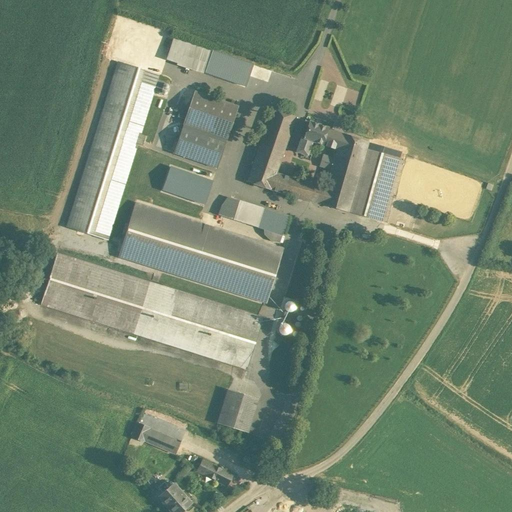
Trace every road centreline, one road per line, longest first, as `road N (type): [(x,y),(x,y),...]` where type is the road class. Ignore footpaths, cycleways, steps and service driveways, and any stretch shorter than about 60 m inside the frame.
road 1 (unclassified): [(511,159),(463,280),(369,418),(322,465),(247,495),(229,511)]
road 2 (unknown): [(336,211),(475,253)]
